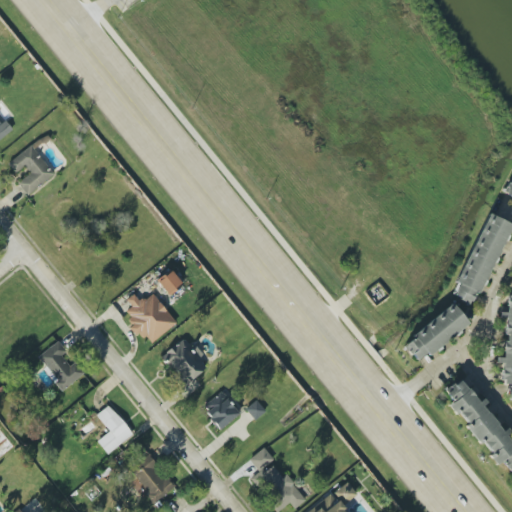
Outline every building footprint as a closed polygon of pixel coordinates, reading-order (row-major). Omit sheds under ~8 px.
[(0,139),(12,129),(5,121),(2,124),(0,122),(0,139)] [(54,174),(32,147),(8,165),(15,174),(24,167),(29,173),(17,183),(27,196),(54,174)] [(511,198),(503,194),(511,176),(511,198)] [(488,214),(511,225),(470,308),(448,295),(488,214)] [(156,282),(169,296),(182,284),(168,270),(156,282)] [(511,396),(505,396),(506,384),(502,384),(503,380),(500,380),(507,295),(508,296),(509,292),(511,292),(511,396)] [(175,324),(152,293),(139,302),(133,294),(126,300),(131,307),(125,311),(130,318),(125,322),(137,338),(143,333),(150,343),(175,324)] [(450,303),(468,324),(417,364),(400,344),(450,303)] [(202,354),(182,336),(159,361),(186,386),(205,365),(198,359),(202,354)] [(37,357),(64,390),(84,373),(74,362),(70,366),(61,356),(66,352),(57,341),(37,357)] [(459,380),(511,444),(511,466),(507,471),(500,462),(497,465),(489,456),(491,453),(482,442),(478,445),(463,427),(467,424),(458,413),(455,415),(447,406),(451,403),(444,393),(459,380)] [(220,430),(242,410),(222,389),(201,409),(220,430)] [(245,409),(254,420),(265,411),(255,400),(245,409)] [(131,437),(110,405),(96,414),(108,432),(97,440),(106,454),(131,437)] [(174,487),(139,444),(127,454),(134,463),(127,468),(155,503),(174,487)] [(272,462),(265,449),(249,457),(256,470),(272,462)] [(275,511),(277,511),(289,503),(294,509),(305,500),(285,474),(281,477),(271,465),(256,477),(273,500),(269,503),(275,511)] [(345,511),(341,506),(356,494),(345,481),(307,511),(345,511)]
